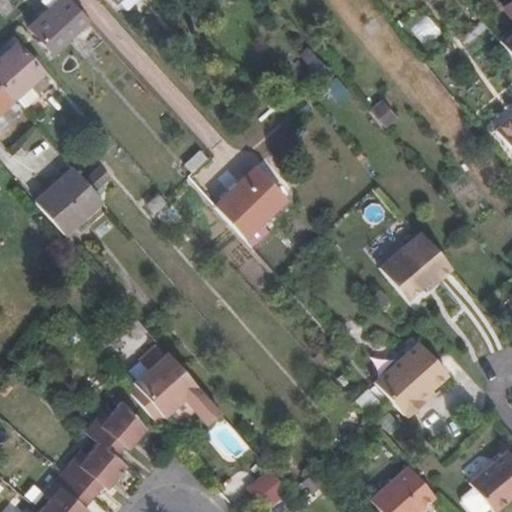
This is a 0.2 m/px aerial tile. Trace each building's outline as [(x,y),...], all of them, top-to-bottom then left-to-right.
[(41,0),(42,0),(49,9),(27,28),(51,55),(88,24),(66,0),(41,0)] [(511,0),(501,8),(511,21),(511,28),(497,41),(511,59),(511,0)] [(104,42),(98,35),(93,30),(85,38),(95,50),(104,42)] [(0,89),(19,110),(49,84),(14,46),(0,58),(0,89)] [(0,130),(21,112),(19,110),(0,89),(0,130)] [(511,116),(495,131),(511,152),(511,116)] [(191,173),(207,159),(200,150),(183,165),(191,173)] [(245,241),(285,202),(253,166),(212,205),(245,241)] [(64,238),(103,205),(70,169),(32,202),(64,238)] [(406,303),(423,288),(426,292),(451,272),(420,236),(378,270),(406,303)] [(417,398),(445,374),(415,342),(371,382),(400,414),(402,413),(405,417),(421,402),(417,398)] [(166,354),(132,385),(127,390),(156,424),(183,400),(187,405),(200,393),(166,354)] [(83,511),(85,510),(81,506),(98,485),(103,489),(123,465),(111,454),(120,444),(125,448),(142,428),(132,417),(118,401),(106,415),(101,410),(85,428),(98,440),(87,450),(82,445),(45,490),(51,496),(37,511),(83,511)] [(511,446),(509,449),(508,446),(469,478),(473,484),(462,493),(462,498),(474,511),(480,511),(490,504),(493,508),(509,496),(511,492),(511,446)] [(417,509),(432,496),(404,464),(366,496),(379,511),(420,511),(421,511),(417,509)] [(261,511),(267,511),(288,493),(268,470),(244,492),(261,511)]
